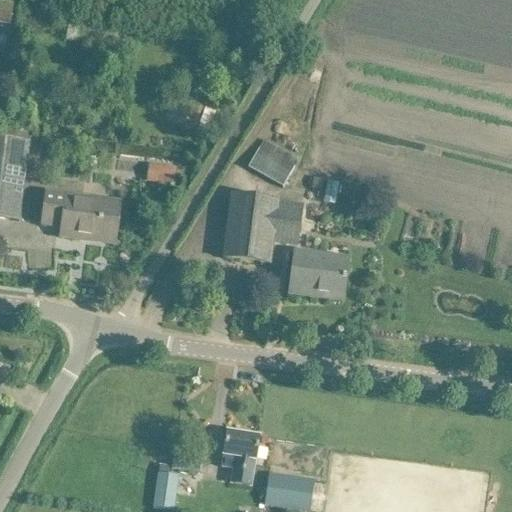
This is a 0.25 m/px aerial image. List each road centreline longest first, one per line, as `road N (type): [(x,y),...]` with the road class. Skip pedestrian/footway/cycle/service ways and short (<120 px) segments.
road 1 (unclassified): [(511,394),(115,335)]
road 2 (unclassified): [(115,335),(318,0)]
road 3 (unclassified): [(0,504),(95,329)]
